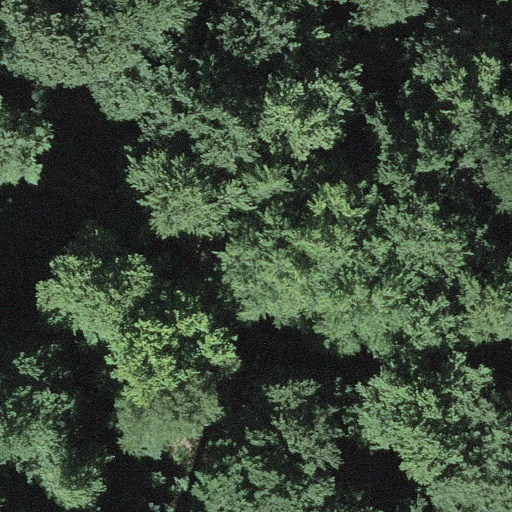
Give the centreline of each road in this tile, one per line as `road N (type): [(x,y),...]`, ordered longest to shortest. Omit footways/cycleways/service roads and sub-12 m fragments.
road 1 (track): [(0,159),(415,350),(511,383)]
road 2 (track): [(0,305),(262,511)]
